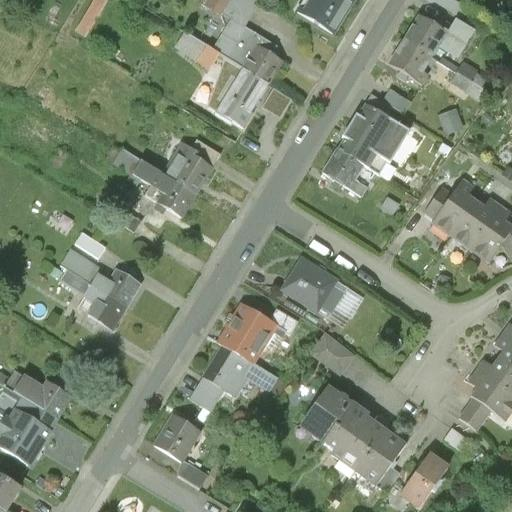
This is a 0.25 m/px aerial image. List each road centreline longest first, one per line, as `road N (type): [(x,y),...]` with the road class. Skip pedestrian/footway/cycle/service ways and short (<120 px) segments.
road 1 (residential): [(267,204),(77,511)]
road 2 (residential): [(388,0),(267,204)]
road 3 (residential): [(267,204),(457,325)]
